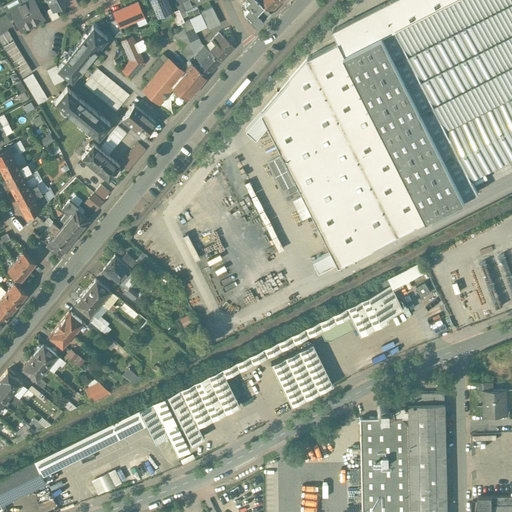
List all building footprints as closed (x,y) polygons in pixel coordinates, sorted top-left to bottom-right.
[(28,0),(21,4),(32,24),(43,17),(37,6),(33,0),(28,0)] [(48,0),(53,10),(60,6),(60,5),(68,1),(67,0),(48,0)] [(167,0),(150,0),(157,15),(171,8),(167,0)] [(185,9),(180,0),(174,0),(178,9),(181,17),(187,14),(185,9)] [(194,1),(193,0),(180,0),(185,9),(189,7),(191,3),(194,1)] [(244,0),(243,1),(247,5),(261,18),(270,9),(260,0),(244,0)] [(511,0),(390,0),(333,29),(339,41),(308,56),(260,112),(336,263),(478,191),(471,177),(511,156),(511,0)] [(260,0),(270,9),(278,0),(260,0)] [(138,1),(113,11),(116,18),(120,27),(136,20),(145,17),(138,1)] [(10,9),(10,10),(14,18),(21,30),(32,24),(21,4),(10,9)] [(261,18),(247,5),(242,9),(249,15),(248,17),(255,24),(261,18)] [(9,6),(2,10),(9,21),(14,18),(10,10),(10,9),(9,6)] [(211,6),(200,11),(204,18),(215,13),(211,6)] [(181,17),(178,9),(171,12),(177,24),(181,22),(183,21),(181,17)] [(215,13),(204,18),(208,28),(219,23),(215,13)] [(120,27),(116,18),(108,21),(115,36),(123,32),(120,27)] [(183,21),(181,22),(183,26),(182,27),(185,33),(192,30),(194,35),(196,34),(189,19),(183,21)] [(93,24),(58,67),(71,79),(106,36),(93,24)] [(182,27),(172,32),(182,49),(180,52),(190,62),(191,62),(188,59),(194,53),(189,42),(185,33),(182,27)] [(7,30),(0,34),(0,40),(3,46),(13,40),(7,30)] [(192,30),(185,33),(189,42),(196,38),(194,35),(192,30)] [(233,46),(218,32),(210,40),(214,44),(208,50),(219,61),(233,46)] [(143,62),(131,35),(121,40),(130,60),(121,70),(130,78),(143,62)] [(31,71),(13,40),(3,46),(22,77),(31,71)] [(208,50),(204,46),(194,56),(198,60),(194,65),(206,75),(206,74),(206,75),(219,61),(208,50)] [(162,53),(143,77),(148,81),(142,88),(158,102),(163,97),(166,95),(168,91),(171,87),(170,86),(183,71),(182,71),(175,65),(175,64),(162,53)] [(190,62),(182,71),(183,71),(170,86),(171,87),(186,99),(206,75),(194,65),(191,62),(190,62)] [(56,65),(46,70),(49,75),(59,70),(57,67),(56,65)] [(97,68),(83,84),(115,111),(129,94),(97,68)] [(59,70),(49,75),(51,80),(61,75),(59,70)] [(15,71),(10,74),(14,83),(20,80),(15,71)] [(32,73),(23,79),(26,84),(35,78),(32,73)] [(61,75),(51,80),(54,85),(64,80),(61,75)] [(35,78),(26,84),(29,89),(38,83),(35,78)] [(38,83),(29,89),(32,94),(41,88),(38,83)] [(109,122),(66,87),(55,101),(98,136),(109,122)] [(41,88),(32,94),(35,99),(44,93),(41,88)] [(44,93),(35,99),(38,104),(47,98),(44,93)] [(29,110),(36,106),(33,101),(26,105),(29,110)] [(154,121),(133,103),(121,117),(143,135),(154,121)] [(7,123),(1,126),(5,134),(5,135),(12,132),(7,123),(8,123),(7,123)] [(14,143),(8,146),(12,154),(18,151),(14,143)] [(119,165),(92,143),(81,157),(107,179),(119,165)] [(8,146),(0,150),(0,163),(14,156),(12,154),(8,146)] [(14,156),(0,163),(0,166),(4,174),(19,166),(14,156)] [(293,184),(279,156),(268,162),(282,189),(293,184)] [(27,162),(19,166),(23,174),(31,170),(27,162)] [(19,166),(4,174),(9,185),(24,176),(23,174),(19,166)] [(37,182),(33,175),(26,179),(30,186),(37,182)] [(24,176),(9,185),(15,195),(30,186),(26,179),(24,176)] [(42,192),(37,182),(30,186),(35,197),(42,192)] [(30,186),(15,195),(20,205),(35,197),(30,186)] [(42,192),(35,197),(40,207),(47,200),(43,191),(42,192)] [(102,200),(93,192),(85,201),(95,210),(102,200)] [(35,197),(20,205),(26,215),(40,207),(35,197)] [(78,206),(70,199),(64,206),(69,210),(66,214),(69,216),(75,208),(76,209),(78,206)] [(76,209),(75,208),(69,216),(81,226),(87,218),(76,209)] [(65,213),(58,221),(62,224),(69,216),(66,214),(65,213)] [(36,215),(26,225),(31,230),(41,220),(36,215)] [(81,226),(69,216),(62,224),(74,234),(81,226)] [(60,227),(52,221),(48,226),(56,232),(60,227)] [(74,234),(62,224),(60,227),(56,232),(68,242),(74,234)] [(56,232),(48,226),(39,236),(46,243),(56,232)] [(56,232),(46,243),(59,253),(68,242),(56,232)] [(6,233),(0,236),(0,242),(1,244),(9,239),(6,233)] [(21,250),(14,259),(27,270),(34,261),(21,250)] [(511,273),(504,253),(498,255),(511,292),(511,273)] [(114,256),(103,270),(118,282),(118,281),(125,287),(134,277),(127,271),(129,268),(114,256)] [(27,270),(14,259),(6,269),(20,280),(27,270)] [(502,305),(485,260),(479,262),(496,307),(502,305)] [(109,290),(95,279),(85,291),(99,302),(109,290)] [(26,292),(13,281),(6,290),(19,301),(26,292)] [(425,281),(416,286),(422,296),(431,291),(425,281)] [(390,284),(221,367),(225,375),(350,314),(360,334),(388,320),(386,317),(402,309),(390,284)] [(130,287),(125,293),(134,300),(139,295),(130,287)] [(19,301),(6,290),(0,297),(0,300),(11,310),(19,301)] [(99,302),(85,291),(75,303),(89,315),(99,302)] [(11,310),(0,300),(0,315),(4,318),(11,310)] [(126,301),(122,306),(135,317),(139,312),(126,301)] [(83,322),(69,311),(59,323),(72,334),(83,322)] [(99,329),(90,322),(86,326),(95,334),(99,329)] [(59,323),(48,335),(62,346),(72,334),(59,323)] [(312,342),(270,363),(291,404),(332,384),(312,342)] [(42,343),(32,355),(46,366),(56,354),(42,343)] [(65,355),(79,367),(86,358),(72,347),(65,355)] [(46,366),(32,355),(22,367),(36,378),(46,366)] [(124,374),(134,383),(141,376),(131,367),(124,374)] [(221,367),(176,389),(194,426),(196,425),(239,404),(225,375),(221,367)] [(9,369),(8,371),(7,370),(0,377),(0,378),(1,379),(0,380),(0,383),(13,393),(22,382),(13,375),(14,374),(9,369)] [(86,387),(93,401),(110,392),(103,378),(86,387)] [(493,382),(479,382),(479,391),(483,390),(483,389),(483,390),(493,389),(493,382)] [(13,393),(0,383),(0,401),(4,404),(13,393)] [(39,392),(30,385),(26,390),(35,397),(39,392)] [(176,389),(151,401),(158,416),(177,453),(189,447),(187,442),(190,440),(191,442),(200,438),(194,426),(176,389)] [(493,389),(483,390),(483,416),(495,416),(495,412),(504,412),(503,389),(493,389)] [(443,392),(406,392),(407,404),(409,511),(443,511),(446,511),(443,392)] [(151,401),(35,459),(42,473),(158,416),(151,401)] [(382,403),(381,404),(380,404),(378,405),(377,406),(376,408),(376,409),(376,411),(376,412),(377,413),(378,414),(379,415),(380,416),(382,416),(384,416),(385,415),(386,415),(387,414),(388,413),(388,412),(389,411),(389,409),(389,408),(388,407),(388,406),(387,405),(385,404),(384,404),(382,403)] [(391,404),(391,416),(359,417),(361,511),(409,511),(407,404),(391,404)] [(25,440),(50,421),(43,412),(18,431),(25,440)] [(151,457),(139,461),(131,464),(138,481),(157,475),(151,457)] [(35,459),(0,475),(0,501),(0,502),(45,480),(42,473),(35,459)] [(113,472),(95,481),(101,492),(118,483),(113,472)] [(492,505),(491,496),(477,496),(477,511),(491,511),(492,505)]
